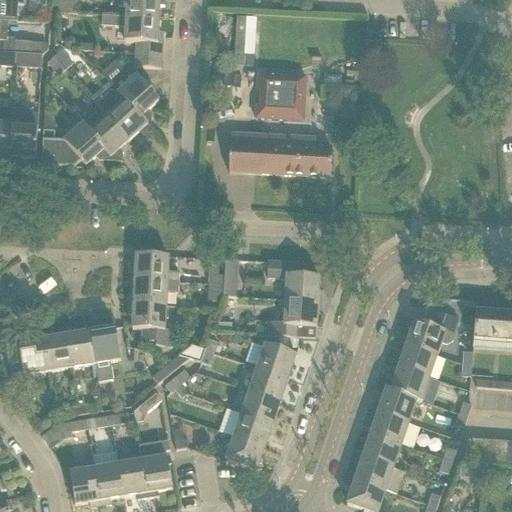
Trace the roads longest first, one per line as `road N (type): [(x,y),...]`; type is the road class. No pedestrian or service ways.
road 1 (residential): [(197,0),(186,178),(173,195),(156,202),(0,193)]
road 2 (residential): [(204,228),(356,237),(381,265)]
road 3 (residential): [(510,28),(469,11),(337,7),(329,0)]
road 4 (residential): [(346,335),(298,478),(299,509)]
road 5 (residential): [(299,509),(316,485),(365,342)]
road 6 (residential): [(497,252),(480,242),(424,241),(381,265)]
